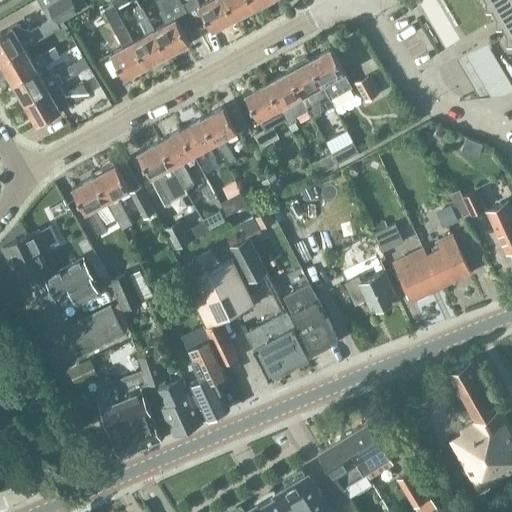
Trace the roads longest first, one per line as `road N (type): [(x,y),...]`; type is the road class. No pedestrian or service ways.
road 1 (unclassified): [(114,479),(511,316)]
road 2 (residential): [(16,176),(355,0)]
road 3 (residential): [(511,149),(429,104),(361,0)]
road 4 (residential): [(114,479),(39,326)]
